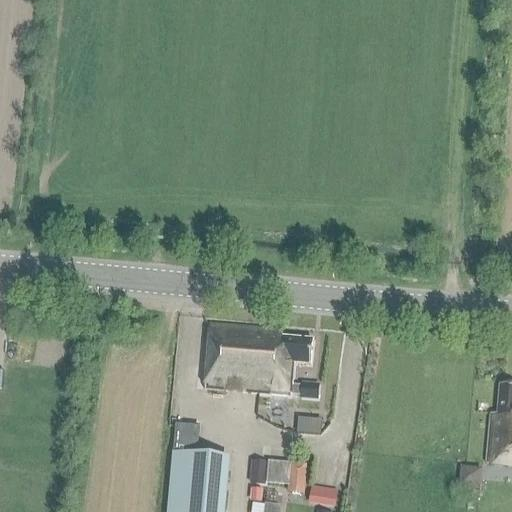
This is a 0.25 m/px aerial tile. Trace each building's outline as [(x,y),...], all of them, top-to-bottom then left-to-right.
[(209,326),(203,391),(290,398),(291,396),(300,397),(300,399),(317,400),(318,387),(301,386),(301,388),(291,387),(293,365),(310,366),(312,342),(281,340),(282,333),(209,326)] [(490,415),(485,465),(489,465),(489,468),(511,470),(511,384),(498,383),(495,415),(490,415)] [(321,410),(303,424),(311,435),(330,421),(321,410)] [(220,511),(226,461),(195,458),(198,429),(176,427),(167,511),(220,511)] [(288,495),(305,497),(308,467),(291,465),(288,495)] [(460,479),(459,489),(479,491),(480,481),(460,479)] [(306,504),(333,510),(336,494),(310,488),(306,504)]
